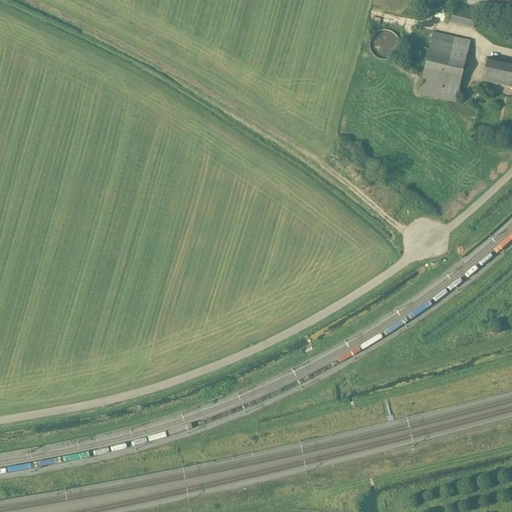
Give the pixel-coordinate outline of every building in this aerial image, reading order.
[(511,0),(445,0),(511,15),(511,0)] [(445,15),(447,5),(438,4),(436,13),(445,15)] [(451,21),(477,29),(481,13),(456,6),(451,21)] [(379,33),(380,49),(391,48),(391,44),(395,44),(394,32),(379,33)] [(470,41),(433,32),(418,93),(455,102),(467,53),(470,41)] [(511,63),(488,58),(482,81),(511,88),(511,63)]
